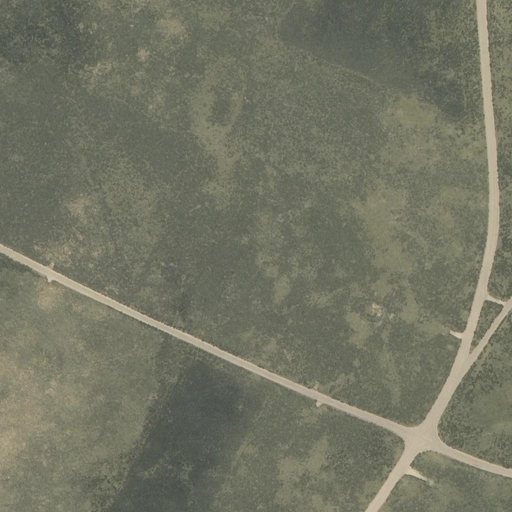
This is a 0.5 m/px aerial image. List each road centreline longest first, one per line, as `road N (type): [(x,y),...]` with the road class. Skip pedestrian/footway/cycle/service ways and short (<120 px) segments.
road 1 (track): [(0,249),(321,399),(511,475)]
road 2 (track): [(481,0),(491,240),(446,394)]
road 3 (track): [(369,511),(446,394)]
